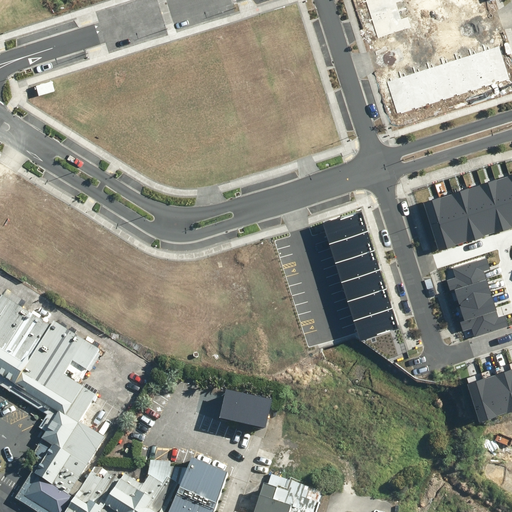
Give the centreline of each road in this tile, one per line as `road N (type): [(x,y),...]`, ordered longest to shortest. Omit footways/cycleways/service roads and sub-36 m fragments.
road 1 (residential): [(380,174),(189,235),(154,229),(0,133)]
road 2 (residential): [(0,111),(138,199),(187,214),(375,159)]
road 3 (residential): [(207,0),(24,56)]
road 4 (residential): [(375,159),(324,0)]
road 5 (residential): [(375,159),(511,115)]
road 6 (residential): [(511,134),(380,174)]
